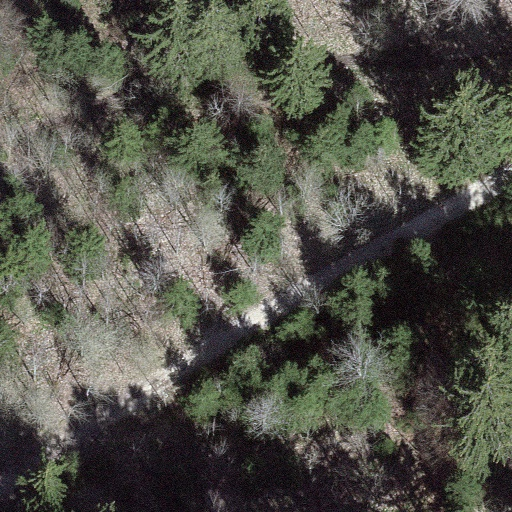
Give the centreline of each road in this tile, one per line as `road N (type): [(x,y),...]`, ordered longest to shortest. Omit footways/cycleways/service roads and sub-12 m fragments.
road 1 (track): [(511,171),(320,281),(0,489)]
road 2 (track): [(0,113),(443,43),(511,40)]
